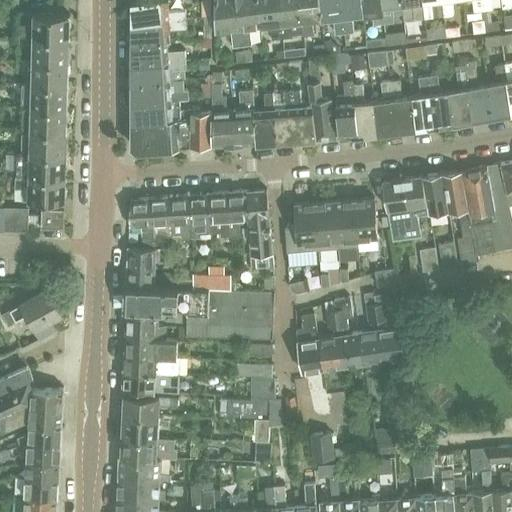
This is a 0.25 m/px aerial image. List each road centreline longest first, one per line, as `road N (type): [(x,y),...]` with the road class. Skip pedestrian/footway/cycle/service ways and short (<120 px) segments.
road 1 (residential): [(511,135),(372,156),(103,175)]
road 2 (residential): [(87,511),(100,247)]
road 3 (residential): [(103,175),(104,0)]
